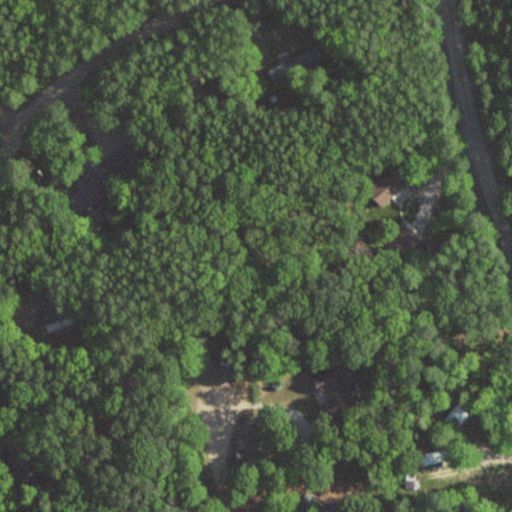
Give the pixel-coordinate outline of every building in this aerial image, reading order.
[(272,80),(322,57),(317,46),(267,69),(272,80)] [(101,161),(112,178),(132,166),(121,148),(101,161)] [(401,174),(397,177),(392,170),(367,189),(381,206),(409,184),(401,174)] [(77,215),(105,194),(93,179),(65,199),(77,215)] [(421,241),(405,224),(384,244),(399,261),(421,241)] [(72,324),(70,317),(46,324),(48,330),(72,324)] [(333,369),(312,377),(320,399),(321,399),(328,417),(348,409),(333,369)] [(0,474),(0,475),(18,489),(40,460),(22,446),(0,474)] [(303,501),(322,511),(335,511),(337,510),(308,492),(303,501)]
